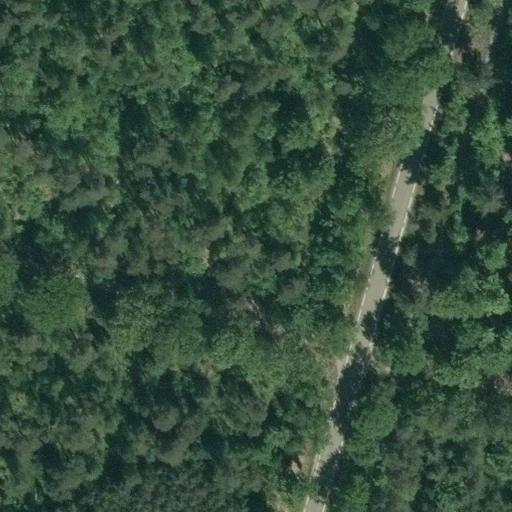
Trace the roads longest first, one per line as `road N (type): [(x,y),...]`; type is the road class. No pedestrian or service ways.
road 1 (tertiary): [(308,511),(460,0)]
road 2 (track): [(0,253),(396,367)]
